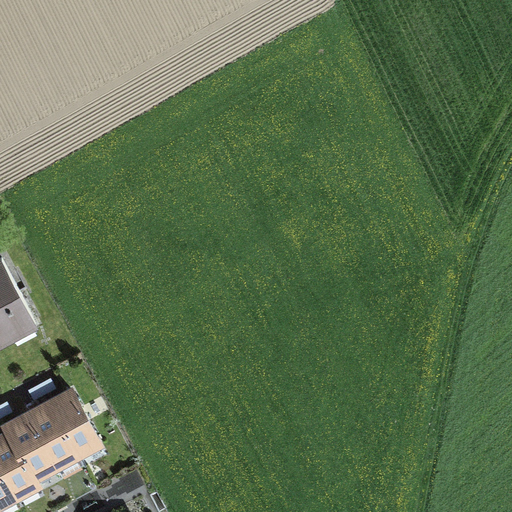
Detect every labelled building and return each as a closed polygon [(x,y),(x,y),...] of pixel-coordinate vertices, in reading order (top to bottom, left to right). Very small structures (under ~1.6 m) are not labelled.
[(2,256),(0,257),(0,338),(36,319),(2,256)] [(72,389),(50,402),(77,452),(100,440),(72,389)] [(50,402),(28,414),(55,464),(77,452),(50,402)] [(6,425),(9,432),(34,476),(55,464),(28,414),(6,425)] [(34,476),(9,432),(0,436),(0,465),(15,494),(37,482),(34,476)] [(0,502),(15,494),(0,465),(0,502)]
